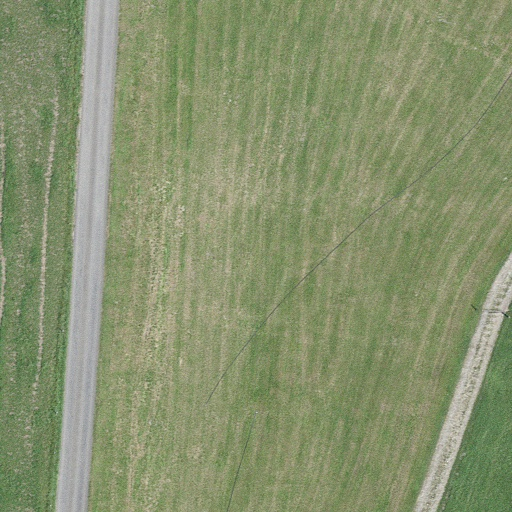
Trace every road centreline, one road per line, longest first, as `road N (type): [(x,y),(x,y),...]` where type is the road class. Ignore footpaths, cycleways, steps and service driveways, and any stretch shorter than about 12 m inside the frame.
road 1 (unclassified): [(73,511),(105,0)]
road 2 (track): [(420,511),(511,271)]
